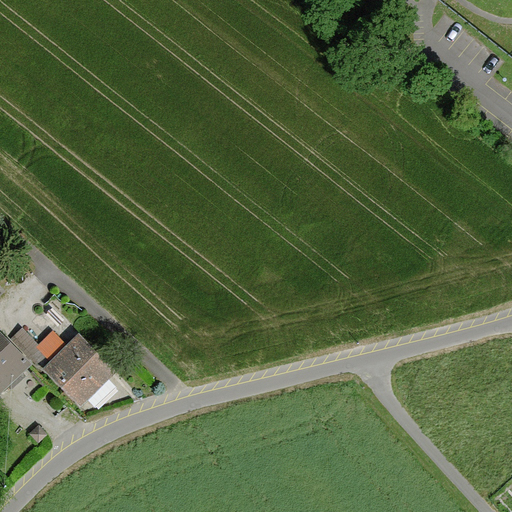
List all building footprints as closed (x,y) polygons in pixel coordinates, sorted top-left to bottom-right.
[(36,345),(38,343),(22,326),(8,342),(29,363),(36,370),(48,358),(36,345)] [(48,358),(50,359),(66,344),(52,330),(38,343),(36,345),(48,358)] [(8,342),(0,333),(0,394),(30,365),(29,363),(8,342)] [(50,359),(43,366),(78,401),(111,368),(77,333),(66,344),(50,359)] [(38,425),(30,432),(37,440),(45,433),(38,425)]
